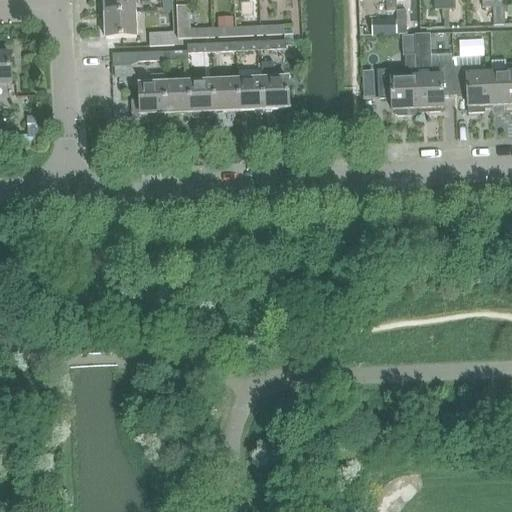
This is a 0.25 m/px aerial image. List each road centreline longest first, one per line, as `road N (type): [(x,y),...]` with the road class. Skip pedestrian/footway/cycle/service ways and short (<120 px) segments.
road 1 (unclassified): [(66,187),(354,182),(511,167)]
road 2 (residential): [(66,187),(60,8)]
